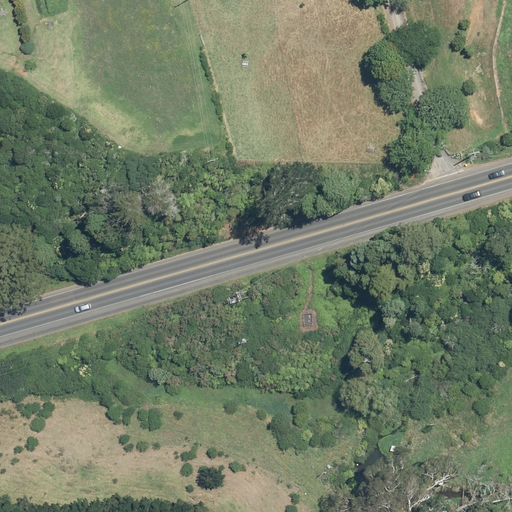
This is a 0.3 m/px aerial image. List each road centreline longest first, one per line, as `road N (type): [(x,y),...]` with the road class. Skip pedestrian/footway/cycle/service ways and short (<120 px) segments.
road 1 (primary): [(0,324),(511,175)]
road 2 (track): [(390,0),(447,194)]
